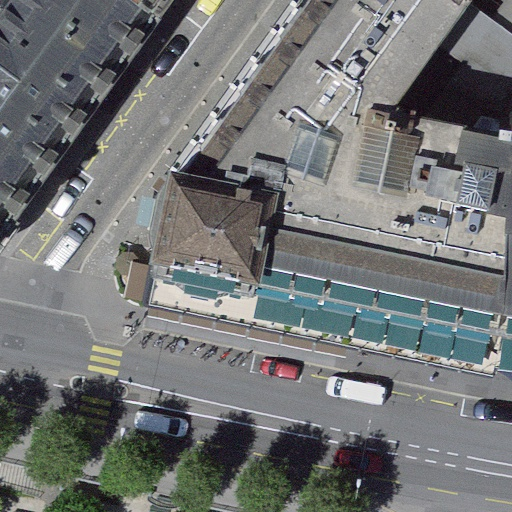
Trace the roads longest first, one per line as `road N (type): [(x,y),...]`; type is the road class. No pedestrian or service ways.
road 1 (primary): [(6,364),(511,480)]
road 2 (residential): [(6,364),(29,292),(246,0)]
